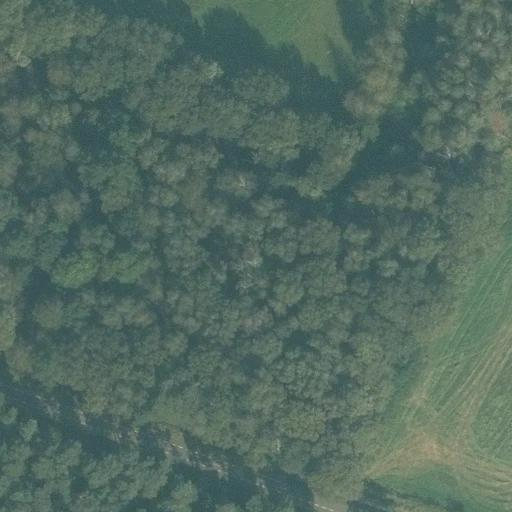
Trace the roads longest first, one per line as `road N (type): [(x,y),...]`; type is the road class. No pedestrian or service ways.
road 1 (tertiary): [(153,443),(346,511)]
road 2 (tertiary): [(153,443),(0,390)]
